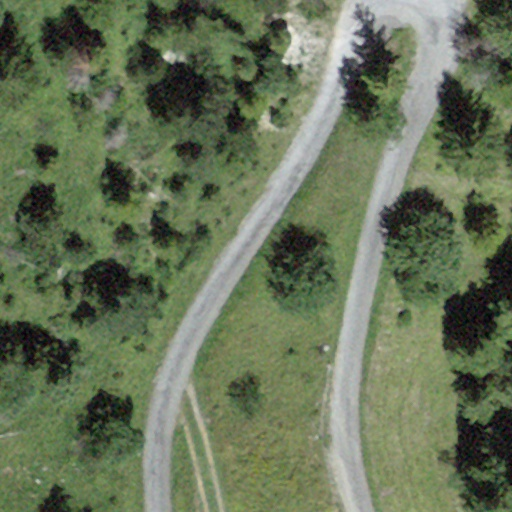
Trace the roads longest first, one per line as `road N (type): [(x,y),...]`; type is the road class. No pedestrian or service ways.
road 1 (residential): [(366,0),(305,146),(265,218),(199,307),(173,361),(160,402),(157,511)]
road 2 (residential): [(358,511),(344,439),(350,330),(390,180),(440,54),(446,0)]
